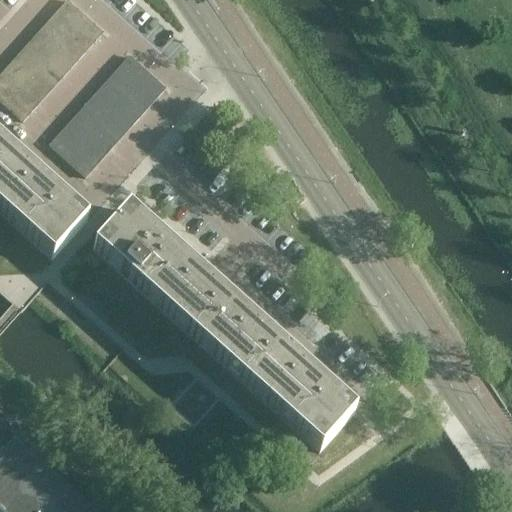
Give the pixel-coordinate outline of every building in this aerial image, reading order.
[(66,3),(58,12),(76,28),(84,19),(66,3)] [(58,12),(50,21),(68,37),(76,28),(58,12)] [(84,19),(76,28),(94,44),(102,35),(84,19)] [(50,21),(42,29),(60,46),(68,37),(50,21)] [(76,28),(68,37),(86,53),(94,44),(76,28)] [(42,29),(34,38),(52,54),(60,46),(42,29)] [(68,37),(60,46),(78,62),(86,53),(68,37)] [(34,38),(26,47),(44,63),(52,54),(34,38)] [(60,46),(52,54),(70,71),(78,62),(60,46)] [(26,47),(18,56),(36,72),(44,63),(26,47)] [(52,54),(44,63),(62,79),(70,71),(52,54)] [(18,56),(10,65),(28,81),(36,72),(18,56)] [(129,59),(121,68),(138,84),(146,75),(129,59)] [(44,63),(36,72),(54,88),(62,79),(44,63)] [(10,65),(2,74),(20,90),(28,81),(10,65)] [(121,68),(112,77),(130,93),(138,84),(121,68)] [(36,72),(28,81),(46,97),(54,88),(36,72)] [(2,74),(0,76),(0,88),(12,99),(20,90),(2,74)] [(146,75),(138,84),(156,100),(164,91),(146,75)] [(112,77),(104,86),(122,102),(130,93),(112,77)] [(28,81),(20,90),(38,106),(46,97),(28,81)] [(138,84),(130,93),(148,109),(156,100),(138,84)] [(104,86),(96,95),(114,111),(122,102),(104,86)] [(0,104),(4,108),(12,99),(0,88),(0,104)] [(20,90),(12,99),(30,115),(38,106),(20,90)] [(130,93),(122,102),(140,118),(148,109),(130,93)] [(96,95),(88,104),(106,120),(114,111),(96,95)] [(12,99),(4,108),(21,124),(30,115),(12,99)] [(122,102),(114,111),(132,127),(140,118),(122,102)] [(88,104),(80,113),(98,129),(106,120),(88,104)] [(114,111),(106,120),(124,136),(132,127),(114,111)] [(80,113),(72,121),(90,138),(98,129),(80,113)] [(204,119),(187,136),(199,146),(215,129),(204,119)] [(106,120),(98,129),(116,145),(124,136),(106,120)] [(72,121),(64,130),(82,146),(90,138),(72,121)] [(98,129),(90,138),(108,154),(116,145),(98,129)] [(64,130),(56,139),(74,155),(82,146),(64,130)] [(90,138),(82,146),(100,162),(108,154),(90,138)] [(48,148),(66,164),(74,155),(56,139),(48,148)] [(82,146),(74,155),(92,171),(100,162),(82,146)] [(74,155),(66,164),(84,180),(92,171),(74,155)] [(0,217),(51,263),(85,224),(85,223),(80,228),(0,156),(0,217)] [(122,219),(92,252),(101,260),(318,454),(353,416),(352,415),(348,420),(163,255),(169,248),(155,236),(149,243),(123,219),(128,214),(127,214),(122,219)] [(6,450),(0,444),(0,511),(96,511),(89,504),(85,508),(63,488),(64,486),(43,467),(41,468),(13,443),(6,450)]
